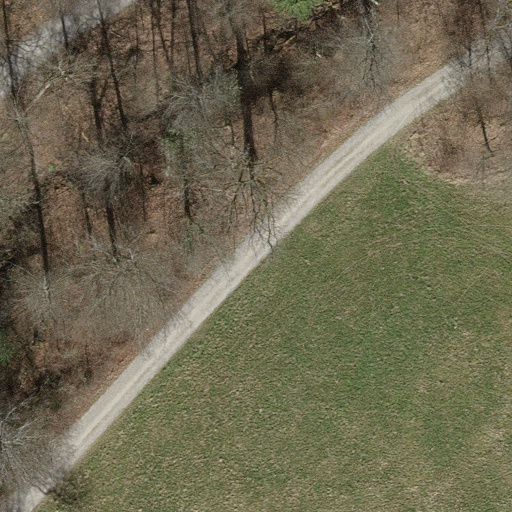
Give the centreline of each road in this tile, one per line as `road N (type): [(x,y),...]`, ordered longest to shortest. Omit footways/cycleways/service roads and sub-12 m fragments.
road 1 (track): [(511,43),(369,132),(17,511)]
road 2 (track): [(112,0),(0,81)]
